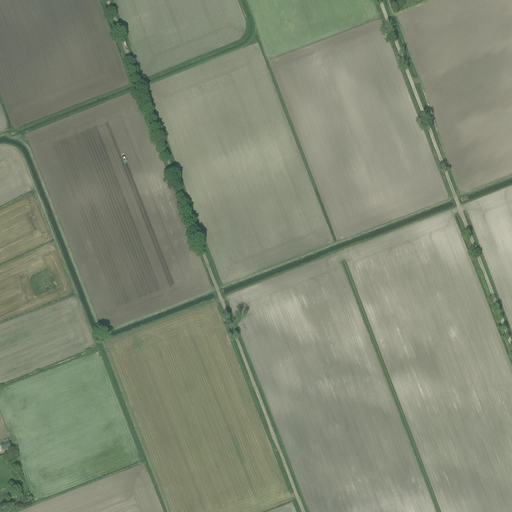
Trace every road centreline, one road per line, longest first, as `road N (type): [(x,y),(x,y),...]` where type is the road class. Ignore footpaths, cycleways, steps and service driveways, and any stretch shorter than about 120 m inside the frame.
road 1 (track): [(107,0),(303,511)]
road 2 (track): [(511,343),(382,0)]
